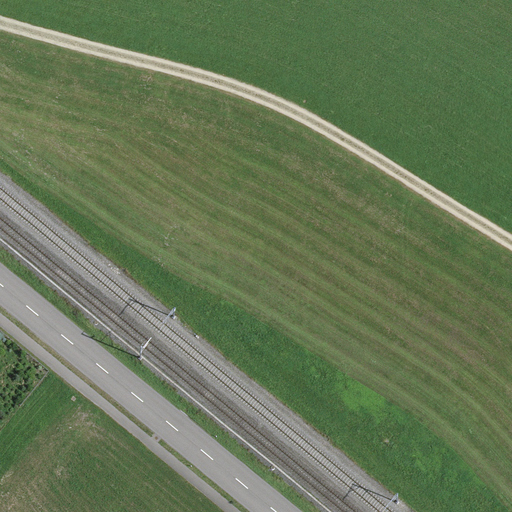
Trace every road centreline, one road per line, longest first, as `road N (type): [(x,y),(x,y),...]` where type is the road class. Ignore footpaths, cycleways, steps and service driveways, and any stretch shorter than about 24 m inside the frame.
road 1 (track): [(0,26),(216,82),(296,115),(511,244)]
road 2 (primary): [(0,279),(279,511)]
